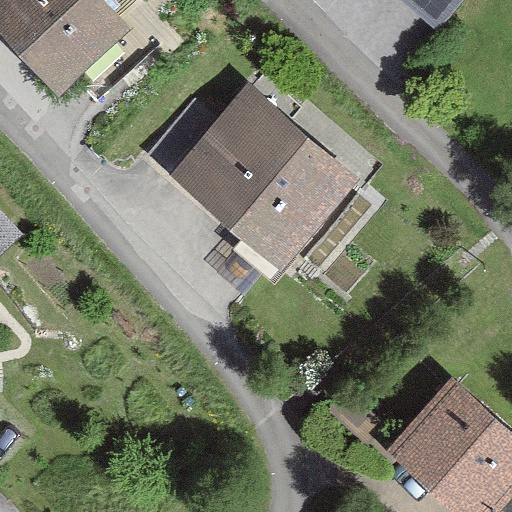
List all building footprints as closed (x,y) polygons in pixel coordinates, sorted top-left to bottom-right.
[(0,0),(0,4),(81,91),(150,27),(125,0),(0,0)] [(406,0),(437,25),(457,0),(406,0)] [(187,171),(298,269),(375,181),(264,84),(187,171)] [(0,251),(16,236),(0,219),(0,251)] [(397,450),(465,511),(506,511),(511,506),(511,422),(463,378),(397,450)]
